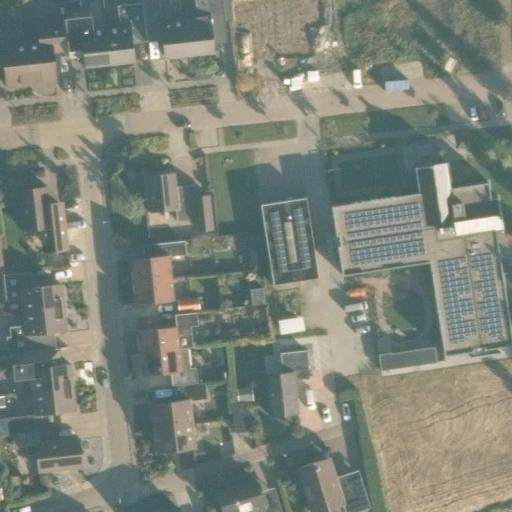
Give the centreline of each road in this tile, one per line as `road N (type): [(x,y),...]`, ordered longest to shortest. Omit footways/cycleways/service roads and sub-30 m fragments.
road 1 (residential): [(85,132),(511,87)]
road 2 (residential): [(121,500),(85,132)]
road 3 (residential): [(342,437),(121,500)]
